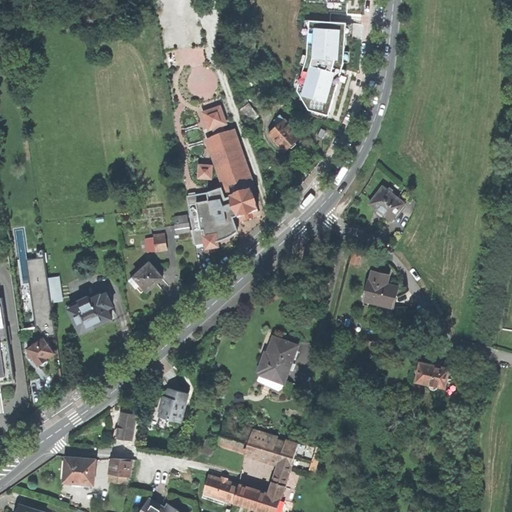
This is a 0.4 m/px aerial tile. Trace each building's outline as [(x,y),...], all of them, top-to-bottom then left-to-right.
[(310,110),(330,117),(346,63),(347,21),(309,18),(307,57),(297,90),(310,110)] [(242,108),(250,120),(259,114),(251,102),(242,108)] [(219,103),(199,110),(207,130),(226,123),(219,103)] [(293,144),(301,137),(294,130),(297,127),(294,123),(291,125),(286,119),(281,122),(270,132),(286,150),(293,144)] [(212,163),(196,162),(195,177),(211,178),(212,165),(219,184),(203,189),(205,197),(194,199),(199,227),(201,226),(202,232),(200,233),(202,248),(217,246),(216,239),(221,237),(227,234),(233,230),(237,227),(233,213),(255,205),(250,189),(255,187),(234,126),(204,137),(212,163)] [(369,205),(391,222),(404,205),(382,187),(375,197),(369,205)] [(178,233),(191,230),(189,223),(176,225),(178,233)] [(162,237),(155,238),(156,250),(168,249),(166,236),(162,237)] [(156,250),(155,238),(147,239),(149,251),(156,250)] [(141,284),(148,291),(155,285),(164,277),(151,263),(131,281),(137,287),(141,284)] [(363,306),(392,313),(398,288),(387,285),(389,277),(381,275),(373,273),(371,281),(370,280),(363,306)] [(19,294),(30,292),(27,274),(16,276),(19,294)] [(44,277),(47,301),(62,299),(59,275),(44,277)] [(71,310),(83,333),(98,325),(113,318),(108,308),(114,305),(108,293),(103,296),(102,294),(92,299),(89,295),(80,300),(82,304),(71,310)] [(0,381),(12,379),(0,300),(0,381)] [(28,348),(39,365),(42,363),(44,365),(47,362),(48,360),(49,359),(48,357),(51,354),(56,351),(46,336),(28,348)] [(261,373),(285,382),(298,346),(274,337),(270,349),(273,350),(271,353),(269,352),(268,353),(265,352),(258,372),(261,373)] [(438,387),(445,388),(449,369),(439,367),(428,364),(423,383),(430,385),(431,387),(432,389),(436,390),(437,389),(438,387)] [(284,384),(285,382),(261,373),(260,376),(284,384)] [(165,397),(159,417),(181,424),(189,394),(179,391),(170,389),(168,397),(165,397)] [(124,439),(132,441),(136,415),(121,413),(118,439),(124,439)] [(219,444),(245,452),(252,430),(227,422),(219,444)] [(298,444),(252,430),(245,452),(244,455),(264,461),(265,459),(270,460),(279,463),(273,482),(285,486),(298,444)] [(67,457),(64,483),(94,484),(96,459),(77,458),(67,457)] [(109,482),(125,485),(130,459),(122,459),(114,459),(109,482)] [(204,492),(234,503),(239,485),(227,481),(210,475),(204,492)] [(281,498),(285,486),(273,482),(269,495),(281,498)] [(269,495),(239,485),(234,503),(262,511),(276,511),(281,498),(269,495)] [(180,511),(169,505),(167,508),(164,507),(163,509),(159,506),(150,500),(143,511),(180,511)]
